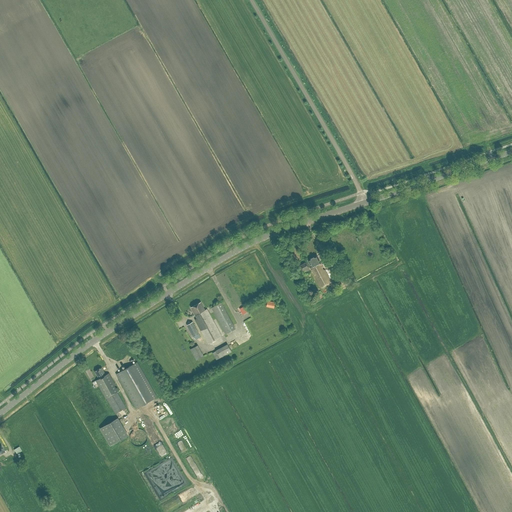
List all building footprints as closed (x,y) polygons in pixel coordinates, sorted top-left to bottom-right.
[(325,290),(331,287),(328,282),(330,281),(324,270),(323,270),(322,267),(323,267),(317,255),(308,260),(311,267),(311,268),(321,287),(323,286),(325,290)] [(303,273),(310,269),(307,262),(299,266),(303,273)] [(208,344),(222,337),(207,309),(205,310),(201,302),(191,307),(197,318),(195,319),(208,344)] [(226,334),(235,329),(221,302),(211,308),(226,334)] [(245,304),(239,308),(242,314),(249,311),(245,304)] [(196,339),(201,337),(193,322),(187,325),(193,336),(196,339)] [(196,360),(203,356),(197,345),(190,349),(196,360)] [(136,408),(157,397),(137,362),(116,374),(136,408)] [(115,413),(124,409),(125,410),(127,409),(117,392),(119,391),(117,388),(116,388),(114,385),(115,384),(109,373),(105,375),(101,368),(98,370),(98,369),(96,370),(96,371),(95,371),(99,379),(96,380),(106,398),(115,413)] [(161,417),(168,414),(167,412),(166,412),(164,406),(160,407),(159,405),(157,406),(161,417)] [(117,418),(100,428),(110,446),(127,435),(117,418)]
